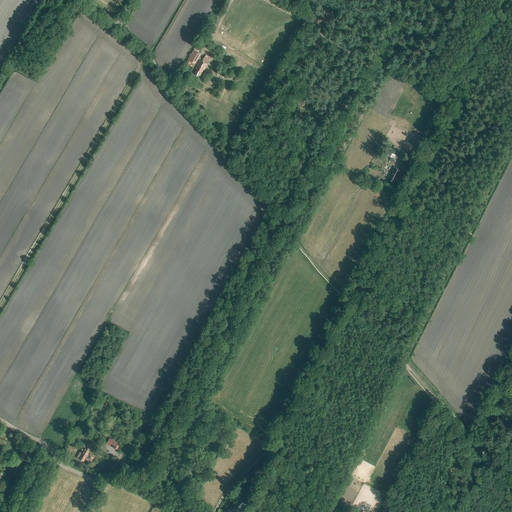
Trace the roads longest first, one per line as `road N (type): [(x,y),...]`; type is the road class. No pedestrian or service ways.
road 1 (track): [(503,0),(345,299)]
road 2 (track): [(211,511),(268,445),(345,299)]
road 3 (track): [(263,0),(447,105)]
road 4 (track): [(381,511),(437,398)]
road 5 (track): [(103,483),(0,419)]
